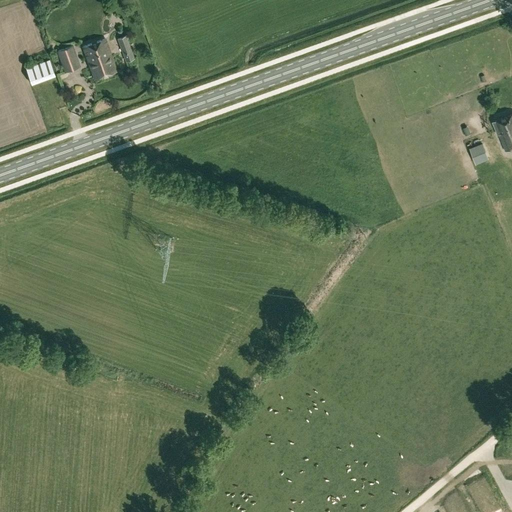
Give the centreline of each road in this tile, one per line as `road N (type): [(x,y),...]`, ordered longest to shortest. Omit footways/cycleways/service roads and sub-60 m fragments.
road 1 (primary): [(0,179),(511,0)]
road 2 (track): [(408,511),(511,425)]
